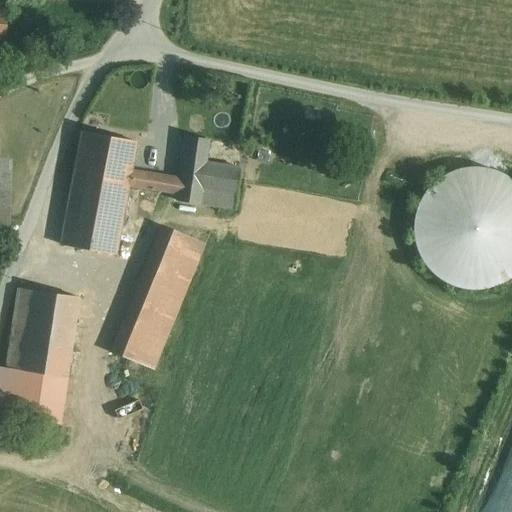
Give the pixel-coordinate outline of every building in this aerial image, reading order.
[(143,137),(92,124),(83,165),(64,240),(115,252),(130,189),(133,176),(137,163),(143,137)] [(217,139),(196,134),(186,175),(137,163),(133,176),(149,180),(183,189),(181,196),(202,201),(206,185),(212,163),(213,158),(217,139)] [(247,166),(213,158),(212,163),(206,185),(240,194),(247,166)] [(0,159),(0,242),(11,243),(15,160),(0,159)] [(414,246),(420,260),(431,273),(444,283),(459,288),(475,290),(492,287),(507,280),(511,275),(511,180),(499,172),(483,168),(467,167),(452,171),(438,178),(426,188),(418,201),(413,216),(411,231),(414,246)] [(149,180),(133,176),(130,189),(146,193),(149,180)] [(240,194),(206,185),(202,201),(236,209),(240,194)] [(212,241),(168,224),(143,290),(186,307),(212,241)] [(300,288),(287,322),(311,331),(324,297),(300,288)] [(79,298),(19,289),(7,369),(67,377),(79,298)] [(186,307),(143,290),(119,350),(161,367),(163,364),(186,307)] [(0,415),(61,425),(67,377),(7,369),(0,367),(0,415)]
